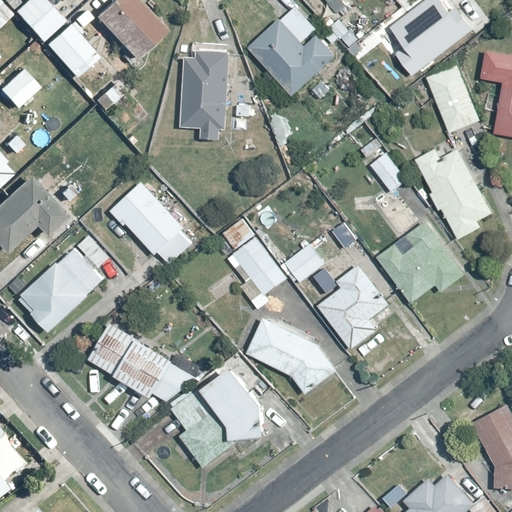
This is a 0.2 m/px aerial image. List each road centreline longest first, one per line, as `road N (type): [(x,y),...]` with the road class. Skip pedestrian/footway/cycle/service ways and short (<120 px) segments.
road 1 (residential): [(511,318),(264,511)]
road 2 (residential): [(0,351),(146,511)]
